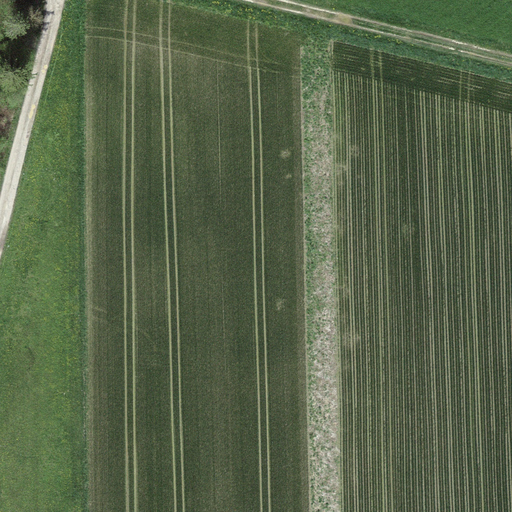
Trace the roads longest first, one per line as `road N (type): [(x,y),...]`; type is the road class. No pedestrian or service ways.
road 1 (track): [(262,0),(511,61)]
road 2 (track): [(0,227),(52,0)]
